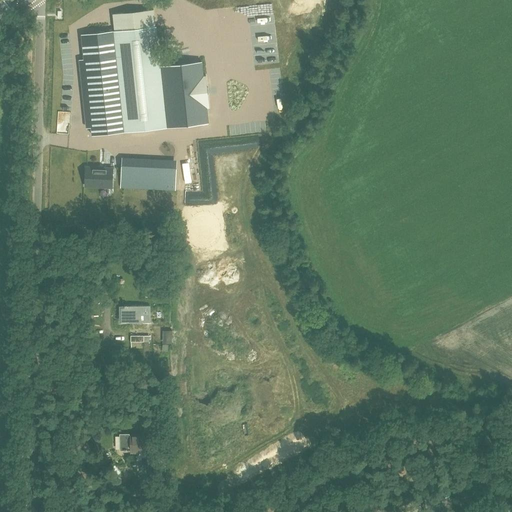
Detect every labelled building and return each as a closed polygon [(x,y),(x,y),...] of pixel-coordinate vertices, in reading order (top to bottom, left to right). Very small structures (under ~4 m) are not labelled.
[(114,31),(82,35),(84,59),(91,127),(92,135),(208,122),(207,108),(209,107),(207,95),(209,95),(209,94),(207,94),(207,88),(208,88),(208,87),(207,88),(205,76),(203,76),(202,62),(160,66),(156,26),(155,26),(153,10),(136,12),(136,10),(136,12),(130,12),(130,11),(130,12),(113,14),(115,31),(113,31),(114,31)] [(158,166),(157,189),(175,190),(176,167),(158,166)] [(87,168),(86,185),(112,187),(112,169),(87,168)] [(150,322),(150,305),(129,306),(129,305),(124,305),(124,322),(150,322)] [(163,330),(163,344),(173,344),(173,330),(165,330),(163,330)] [(150,335),(133,336),(131,336),(131,348),(143,347),(142,341),(150,341),(150,335)] [(146,451),(145,435),(132,435),(132,434),(120,434),(121,451),(130,450),(130,453),(139,453),(139,452),(146,451)] [(162,472),(161,449),(148,450),(149,473),(162,472)]
